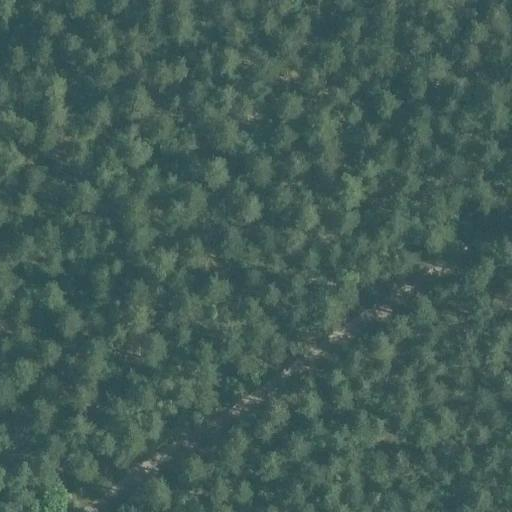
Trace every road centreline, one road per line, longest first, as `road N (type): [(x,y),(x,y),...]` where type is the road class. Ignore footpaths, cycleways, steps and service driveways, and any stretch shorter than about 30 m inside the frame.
road 1 (track): [(88,511),(511,223)]
road 2 (track): [(80,511),(0,412)]
